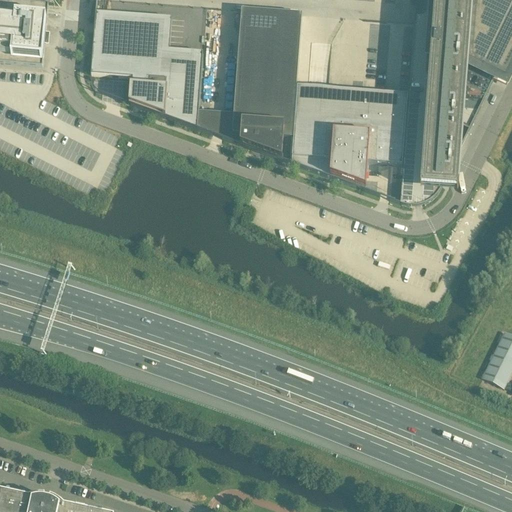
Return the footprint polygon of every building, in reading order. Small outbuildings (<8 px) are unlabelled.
[(511,0),(416,0),(412,56),(400,206),(401,207),(403,207),(406,208),(408,208),(410,209),(412,209),(414,209),(416,208),(419,208),(421,207),(423,207),(425,206),(427,205),(429,204),(430,203),(432,202),(434,200),(435,199),(437,197),(438,195),(439,193),(506,56),(511,43),(511,0)] [(0,65),(42,69),(44,56),(48,6),(0,1),(0,65)] [(232,144),(232,145),(291,166),(302,18),(242,13),(234,117),(232,144)] [(96,15),(91,78),(98,78),(132,81),(131,108),(197,132),(198,131),(199,114),(203,55),(169,53),(172,21),(96,15)] [(298,90),(292,167),(366,194),(366,193),(368,166),(374,96),(298,90)] [(374,96),(368,166),(402,169),(408,99),(374,96)] [(511,337),(505,334),(483,379),(504,390),(511,373),(511,337)] [(62,507),(59,505),(55,503),(51,502),(51,504),(44,503),(44,500),(40,500),(37,500),(33,501),(29,502),(0,496),(0,511),(72,511),(65,510),(62,507)]
